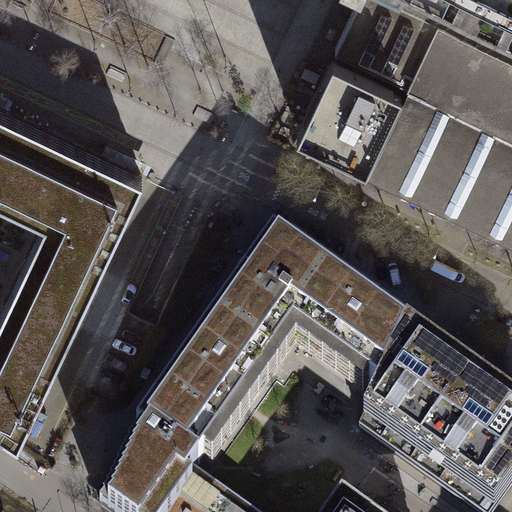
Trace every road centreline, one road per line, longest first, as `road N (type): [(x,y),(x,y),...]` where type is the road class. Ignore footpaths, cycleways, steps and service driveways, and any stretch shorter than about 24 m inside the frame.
road 1 (residential): [(275,187),(0,55)]
road 2 (residential): [(511,297),(275,187)]
